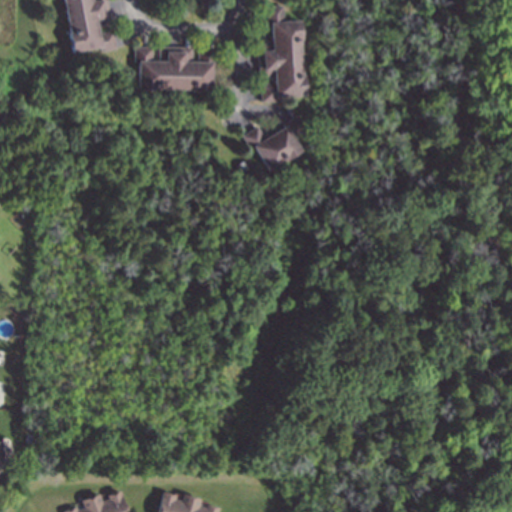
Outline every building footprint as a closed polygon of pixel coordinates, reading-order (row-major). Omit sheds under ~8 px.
[(104,0),(106,6),(106,8),(109,21),(109,23),(95,26),(96,33),(110,30),(111,32),(113,46),(114,48),(99,51),(98,46),(70,51),(66,32),(68,32),(62,0),(104,0)] [(281,21),(297,20),(299,40),(297,40),(300,75),(301,75),(302,95),(274,97),(274,101),(259,102),(259,99),(258,86),(258,83),(272,82),(272,76),(258,77),(258,75),(257,65),(256,59),(256,47),(255,44),(270,43),(268,24),(266,24),(265,22),(265,15),(264,6),(280,5),(281,21)] [(199,47),(211,48),(214,48),(214,63),(210,63),(210,91),(190,91),(190,90),(155,89),(155,90),(134,90),(135,61),(131,61),(132,46),(134,46),(147,46),(150,46),(149,60),(156,61),(156,46),(159,46),(171,47),(174,47),(187,47),(190,47),(189,61),(196,61),(196,47),(199,47)] [(256,126),(239,134),(245,147),(251,145),(263,170),(298,153),(285,125),(261,137),(256,126)] [(245,169),(238,173),(233,165),(240,160),(245,169)] [(124,511),(61,511),(61,510),(74,505),(76,509),(81,508),(78,498),(97,492),(99,500),(105,499),(104,494),(118,490),(124,511)] [(173,494),(172,498),(179,501),(181,494),(198,499),(196,506),(202,508),(203,503),(215,507),(213,511),(153,511),(161,490),(173,494)]
